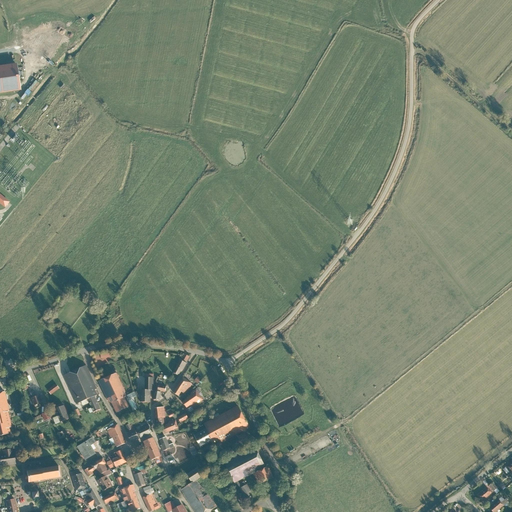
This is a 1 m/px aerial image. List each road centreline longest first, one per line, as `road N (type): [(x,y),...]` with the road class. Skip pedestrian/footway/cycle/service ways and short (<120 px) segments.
road 1 (unclassified): [(439,0),(409,33),(407,117),(389,185),(331,272),(279,330),(226,363)]
road 2 (track): [(339,424),(511,285)]
road 3 (residential): [(270,499),(274,459),(226,363)]
